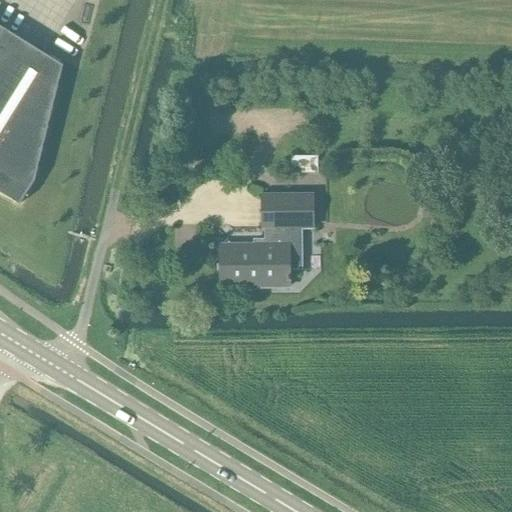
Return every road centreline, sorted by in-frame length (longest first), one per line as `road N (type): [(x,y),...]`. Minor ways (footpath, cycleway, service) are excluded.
road 1 (tertiary): [(294,511),(66,373)]
road 2 (track): [(113,200),(160,0)]
road 3 (unclassified): [(66,373),(113,200)]
